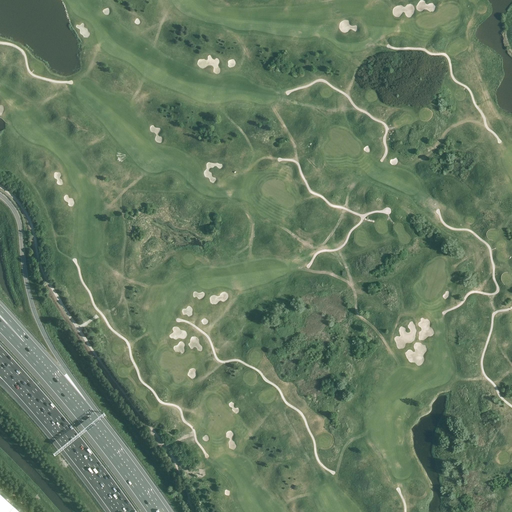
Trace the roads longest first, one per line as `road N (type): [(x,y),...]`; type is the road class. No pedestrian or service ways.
road 1 (motorway): [(152,511),(19,345)]
road 2 (motorway): [(0,357),(126,511)]
